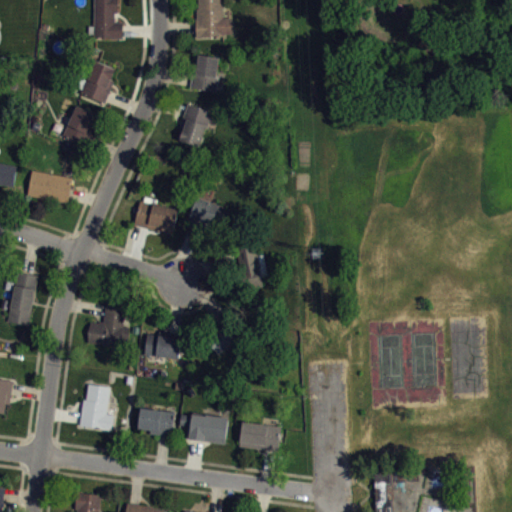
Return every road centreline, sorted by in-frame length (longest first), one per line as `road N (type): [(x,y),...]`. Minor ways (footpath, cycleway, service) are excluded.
road 1 (residential): [(31,511),(66,287),(152,77),(155,0)]
road 2 (residential): [(0,449),(332,495)]
road 3 (residential): [(0,231),(184,281)]
